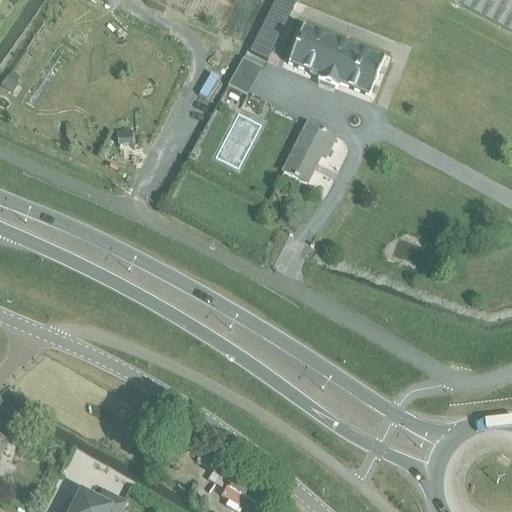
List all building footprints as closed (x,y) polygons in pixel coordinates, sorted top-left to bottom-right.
[(275,0),(248,55),(266,63),(297,0),(275,0)] [(511,0),(444,0),(509,35),(511,36),(511,0)] [(369,97),(382,62),(301,31),(288,66),(369,97)] [(248,97),(262,68),(242,59),(229,88),(248,97)] [(7,79),(0,88),(0,89),(11,97),(18,87),(7,79)] [(324,163),(335,141),(306,127),(283,175),(306,186),(319,161),(324,163)] [(141,452),(157,426),(148,421),(133,447),(141,452)] [(213,473),(219,461),(203,451),(196,463),(213,473)] [(207,483),(224,492),(233,477),(236,471),(219,461),(213,473),(207,483)] [(258,511),(268,496),(233,477),(224,492),(220,499),(229,504),(226,509),(230,511),(242,511),(243,511),(258,511)] [(71,511),(66,511),(61,510),(60,511),(118,511),(122,506),(103,496),(98,506),(86,500),(86,502),(79,504),(78,503),(77,502),(71,511)]
